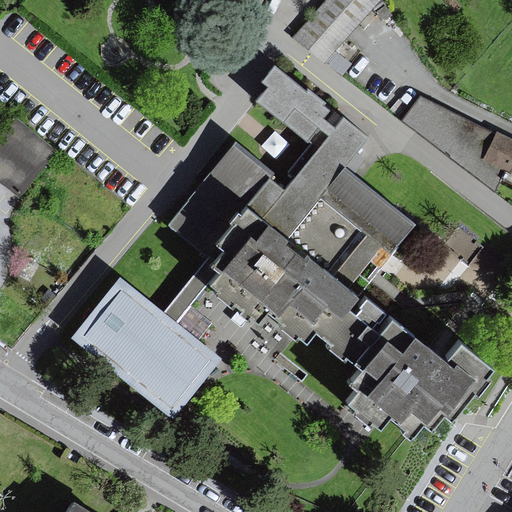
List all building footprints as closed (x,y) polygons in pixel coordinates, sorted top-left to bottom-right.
[(225,0),(256,10),(260,0),(225,0)] [(379,0),(323,0),(296,32),(332,57),(379,0)] [(310,86),(279,62),(268,77),(274,81),(261,98),(312,139),(291,165),(299,171),(290,183),(276,172),(280,167),(239,134),(170,220),(210,253),(167,307),(181,318),(212,279),(262,319),(248,336),(272,356),(294,329),(310,342),(320,329),(337,343),(334,347),(348,358),(353,352),(367,364),(358,375),(369,384),(356,401),(389,428),(397,418),(419,435),(432,420),(440,427),(453,411),(461,417),(484,388),(489,392),(501,377),(496,373),(502,366),(468,339),(456,355),(425,330),(422,334),(357,282),(376,258),(384,264),(421,219),(350,162),(373,133),(349,113),(341,123),(327,112),(336,101),(313,83),(310,86)] [(511,142),(419,97),(400,121),(489,186),(511,197),(511,142)] [(60,146),(16,111),(0,131),(0,172),(24,192),(60,146)] [(505,270),(454,230),(416,278),(431,290),(444,273),(481,302),(505,270)] [(119,279),(71,339),(173,422),(221,362),(181,318),(167,307),(119,279)] [(109,511),(112,508),(81,489),(69,509),(62,505),(57,511),(109,511)]
